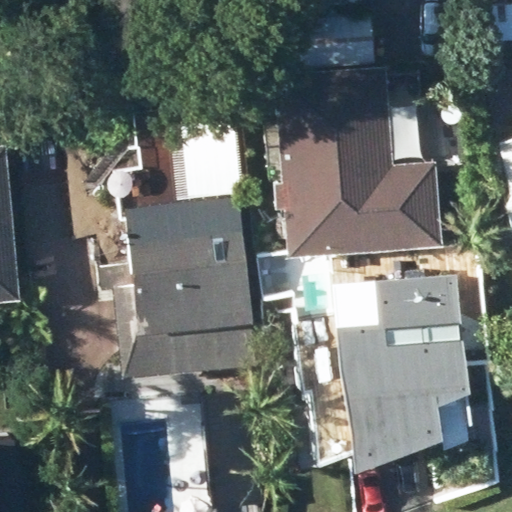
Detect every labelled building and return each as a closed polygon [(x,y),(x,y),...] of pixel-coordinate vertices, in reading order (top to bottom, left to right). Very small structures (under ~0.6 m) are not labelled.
[(368,63),(366,12),(279,17),(280,66),(368,63)] [(376,66),(264,73),(275,253),(430,243),(426,161),(383,164),(376,66)] [(511,134),(488,140),(503,191),(497,192),(511,249),(511,134)] [(245,364),(230,198),(110,206),(115,264),(91,266),(93,287),(100,287),(108,376),(245,364)] [(460,420),(450,273),(368,278),(371,321),(325,324),(334,466),(425,431),(428,446),(453,436),(452,421),(460,420)] [(0,511),(14,511),(12,437),(0,437),(0,511)]
